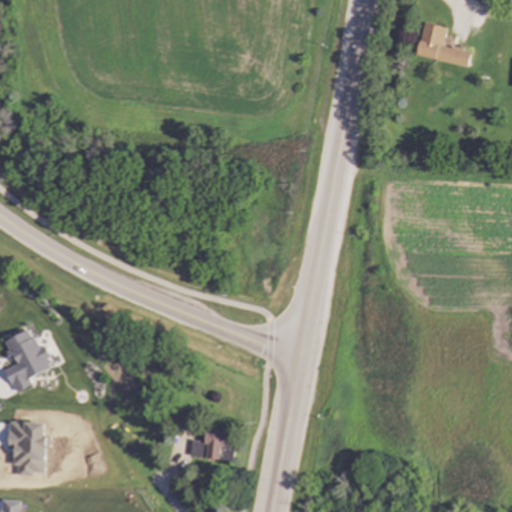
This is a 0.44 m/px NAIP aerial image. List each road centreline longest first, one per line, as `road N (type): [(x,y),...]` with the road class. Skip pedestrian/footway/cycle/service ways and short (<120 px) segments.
road 1 (secondary): [(366,0),(271,511)]
road 2 (tertiary): [(0,220),(102,282),(300,359)]
